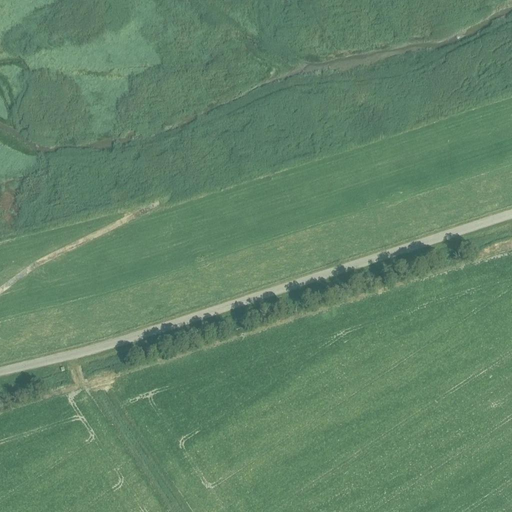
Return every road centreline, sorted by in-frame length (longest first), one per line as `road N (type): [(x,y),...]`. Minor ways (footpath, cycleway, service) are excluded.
road 1 (unclassified): [(0,371),(126,339),(511,214)]
road 2 (track): [(0,290),(146,210)]
